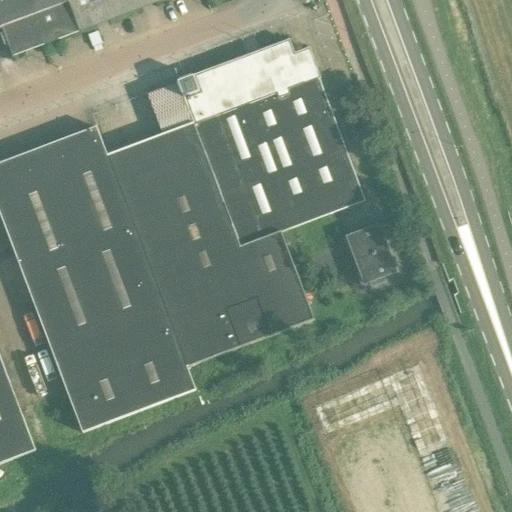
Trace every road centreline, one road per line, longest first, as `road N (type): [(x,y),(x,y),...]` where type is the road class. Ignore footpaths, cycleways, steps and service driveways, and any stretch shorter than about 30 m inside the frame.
road 1 (primary): [(362,0),(511,371)]
road 2 (primary): [(511,362),(474,222),(393,0)]
road 3 (unclassified): [(0,108),(273,0)]
road 4 (unclassified): [(511,272),(423,0)]
